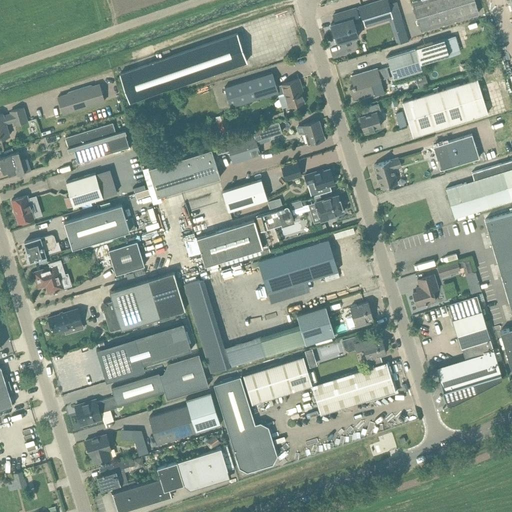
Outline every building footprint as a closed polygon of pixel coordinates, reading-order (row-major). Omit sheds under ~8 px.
[(335,22),(331,24),(334,33),(335,33),(338,43),(356,37),(353,27),(355,27),(354,23),(363,20),(365,26),(392,18),(397,33),(405,31),(401,15),(397,1),(388,3),(387,0),(380,0),(359,7),(356,8),(343,11),(333,15),(335,22)] [(474,0),(418,0),(412,2),(421,31),(478,13),(474,0)] [(129,102),(190,81),(247,61),(237,33),(120,74),(129,102)] [(455,35),(444,38),(387,56),(394,79),(422,70),(420,63),(448,54),(449,56),(461,53),(455,35)] [(374,93),(371,86),(382,83),(384,87),(391,84),(390,80),(391,80),(390,76),(387,67),(378,70),(377,67),(351,75),(354,85),(353,86),(350,87),(354,100),(374,93)] [(275,86),(277,86),(272,72),(263,75),(224,87),(231,107),(277,92),(275,86)] [(425,75),(415,78),(418,87),(428,84),(425,75)] [(413,136),(423,133),(488,113),(477,78),(402,101),(413,136)] [(299,79),(277,86),(275,86),(277,92),(278,95),(285,92),(289,106),(304,101),(300,88),(302,87),(299,79)] [(105,101),(102,93),(100,84),(92,86),(92,85),(68,92),(68,94),(58,97),(63,114),(105,101)] [(398,105),(396,97),(388,100),(390,107),(398,105)] [(363,116),(359,117),(362,126),(363,131),(366,130),(381,125),(377,112),(381,111),(378,103),(360,108),(363,116)] [(14,125),(18,124),(27,121),(23,107),(10,111),(11,113),(4,116),(3,113),(0,114),(0,138),(10,136),(6,123),(13,121),(14,125)] [(324,138),(318,120),(298,126),(300,133),(304,132),(308,143),(324,138)] [(78,162),(88,159),(129,146),(125,133),(117,136),(113,122),(65,137),(70,151),(74,149),(78,162)] [(279,122),(253,130),(254,135),(256,139),(257,143),(270,139),(269,136),(282,132),(279,122)] [(479,157),(472,133),(433,145),(442,175),(451,172),(450,166),(479,157)] [(234,162),(260,154),(257,143),(256,139),(254,135),(227,143),(229,150),(234,162)] [(226,138),(209,143),(211,148),(213,155),(229,150),(227,143),(226,138)] [(213,155),(211,148),(148,168),(156,196),(219,176),(213,155)] [(18,151),(0,156),(0,161),(3,172),(16,168),(18,174),(31,170),(27,158),(21,160),(18,151)] [(401,166),(399,157),(374,165),(377,174),(376,174),(378,179),(381,188),(398,183),(393,168),(401,166)] [(454,217),(464,214),(511,199),(511,159),(472,172),(474,180),(445,188),(454,217)] [(281,165),(285,181),(302,176),(298,160),(281,165)] [(331,190),(330,185),(334,183),(330,168),(317,172),(317,171),(305,175),(311,196),(313,196),(319,194),(331,190)] [(73,205),(83,203),(103,196),(96,173),(66,182),(73,205)] [(228,210),(258,201),(267,198),(261,179),(222,190),(228,210)] [(149,193),(136,197),(146,231),(159,227),(152,203),(149,193)] [(27,195),(12,200),(19,222),(34,218),(27,195)] [(321,221),(324,220),(329,218),(329,216),(343,212),(338,195),(321,200),(315,202),(321,221)] [(271,207),(283,205),(282,198),(269,200),(271,207)] [(295,211),(304,205),(300,198),(291,204),(295,211)] [(126,236),(124,232),(130,230),(122,203),(64,221),(72,248),(89,242),(91,247),(126,236)] [(256,215),(258,219),(261,231),(282,224),(294,221),(290,209),(289,210),(289,207),(288,206),(287,205),(286,206),(285,206),(284,207),(284,208),(285,211),(281,212),(279,213),(277,208),(256,215)] [(511,211),(485,219),(511,311),(511,327),(500,331),(511,371),(511,211)] [(223,259),(235,255),(262,247),(254,219),(196,237),(205,265),(211,263),(213,268),(224,265),(223,259)] [(259,232),(263,247),(270,245),(265,230),(259,232)] [(46,255),(44,250),(55,246),(56,244),(54,235),(52,234),(40,238),(40,237),(24,242),(29,255),(28,256),(27,258),(28,261),(31,263),(34,262),(36,259),(35,259),(46,255)] [(309,290),(306,281),(337,271),(328,239),(253,263),(254,266),(261,264),(273,302),(309,290)] [(116,274),(126,271),(144,265),(137,240),(108,249),(116,274)] [(475,273),(470,257),(437,267),(439,276),(460,270),(459,268),(463,267),(465,276),(475,273)] [(72,285),(69,272),(65,273),(61,259),(49,263),(50,267),(34,272),(37,281),(45,279),(47,284),(46,284),(49,292),(55,291),(55,292),(58,291),(57,290),(64,288),(72,285)] [(121,329),(160,317),(184,309),(173,271),(109,291),(113,301),(105,303),(106,305),(105,307),(103,308),(110,330),(111,331),(121,328),(121,329)] [(202,271),(183,276),(209,364),(303,336),(298,319),(223,341),(202,271)] [(434,274),(417,279),(420,287),(418,290),(413,292),(417,306),(436,301),(433,290),(438,288),(434,274)] [(502,377),(477,295),(448,303),(453,319),(452,319),(461,348),(462,347),(465,358),(436,367),(440,380),(439,380),(440,385),(441,385),(446,400),(453,403),(502,377)] [(351,329),(355,327),(369,323),(368,317),(372,315),(368,301),(349,307),(351,314),(347,316),(346,318),(349,327),(351,329)] [(334,334),(329,318),(326,305),(306,312),(296,314),(298,319),(303,336),(305,343),(334,334)] [(54,331),(71,326),(72,331),(84,328),(78,309),(48,318),(50,326),(52,325),(54,331)] [(183,322),(144,334),(135,337),(143,364),(191,349),(183,322)] [(347,350),(355,348),(363,345),(367,358),(386,352),(382,339),(377,340),(375,334),(357,339),(356,335),(341,340),(344,349),(347,350)] [(312,348),(305,350),(310,367),(317,365),(312,348)] [(159,374),(159,372),(111,386),(114,396),(117,404),(117,405),(165,390),(167,398),(208,385),(198,353),(167,363),(167,364),(163,373),(159,374)] [(388,361),(379,364),(312,385),(303,356),(243,374),(252,403),(312,385),(321,413),(395,390),(386,362),(388,361)] [(1,365),(0,365),(0,386),(10,384),(9,379),(7,373),(4,374),(1,365)] [(255,423),(251,409),(240,375),(214,384),(239,467),(247,471),(273,463),(277,455),(268,426),(260,421),(255,423)] [(0,386),(0,408),(13,405),(10,395),(13,394),(11,388),(12,388),(10,384),(0,386)] [(149,416),(158,443),(221,424),(211,391),(186,399),(188,405),(149,416)] [(96,399),(75,406),(81,425),(90,422),(102,418),(103,418),(104,424),(113,421),(109,409),(108,410),(107,407),(117,404),(114,396),(97,401),(96,399)] [(90,450),(92,455),(94,463),(111,457),(109,450),(111,449),(106,434),(85,440),(89,450),(90,450)] [(215,434),(205,441),(210,449),(220,442),(215,434)] [(160,476),(122,488),(113,491),(112,491),(118,511),(172,495),(169,488),(183,484),(191,490),(230,477),(221,447),(157,467),(160,476)] [(112,487),(113,491),(122,488),(117,470),(130,466),(129,465),(131,466),(134,465),(132,458),(128,459),(127,459),(111,464),(113,470),(97,475),(102,490),(112,487)] [(13,474),(15,481),(24,479),(22,471),(13,474)]
